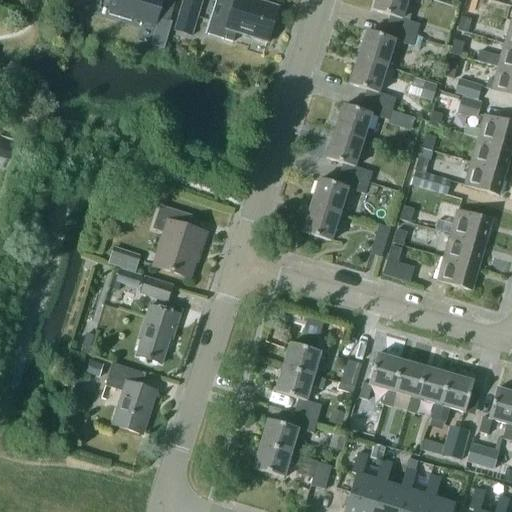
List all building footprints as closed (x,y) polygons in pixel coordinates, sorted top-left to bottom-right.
[(161,46),(174,0),(106,0),(110,1),(106,15),(131,22),(131,19),(154,26),(150,42),(161,46)] [(182,0),(178,14),(197,19),(202,0),(182,0)] [(214,0),(214,3),(204,35),(205,35),(208,36),(232,43),(235,32),(267,42),(278,7),(256,0),(235,0),(235,1),(232,0),(214,0)] [(389,16),(386,26),(415,36),(419,25),(401,19),(407,0),(375,0),(373,10),(389,16)] [(455,31),(465,34),(469,20),(459,17),(455,31)] [(366,31),(357,58),(386,67),(394,41),(412,46),(415,36),(386,26),(383,37),(366,31)] [(448,54),(458,57),(463,43),(453,40),(448,54)] [(511,45),(504,44),(497,67),(511,71),(511,45)] [(366,90),(362,100),(392,110),(395,99),(377,93),(386,67),(357,58),(349,84),(366,90)] [(442,77),(452,80),(456,66),(446,63),(442,77)] [(511,71),(497,67),(491,91),(511,96),(511,71)] [(422,82),(417,98),(431,102),(436,86),(422,82)] [(462,95),(481,101),(484,91),(464,85),(462,95)] [(458,108),(478,113),(481,103),(461,98),(458,108)] [(342,105),(334,132),(362,141),(370,115),(388,121),(392,110),(362,100),(359,111),(342,105)] [(394,121),(414,129),(418,118),(398,110),(394,121)] [(427,125),(437,128),(441,115),(431,112),(427,125)] [(462,135),(477,140),(477,138),(511,147),(511,123),(483,116),(479,130),(465,126),(462,135)] [(342,164),(339,174),(368,184),(371,173),(354,167),(362,141),(334,132),(325,158),(342,164)] [(420,148),(430,151),(434,138),(424,135),(420,148)] [(511,147),(477,138),(477,140),(470,162),(505,172),(511,147)] [(0,158),(12,162),(16,147),(0,142),(0,158)] [(413,171),(423,174),(427,161),(417,158),(413,171)] [(505,172),(470,162),(463,186),(498,196),(505,172)] [(409,185),(446,196),(450,183),(413,172),(409,185)] [(319,179),(310,206),(338,215),(347,189),(364,195),(368,184),(339,174),(335,185),(319,179)] [(338,215),(310,206),(301,233),(330,242),(338,215)] [(402,206),(398,220),(408,223),(412,210),(402,206)] [(200,250),(206,234),(187,228),(190,216),(159,207),(152,229),(163,233),(153,267),(169,272),(169,273),(172,274),(173,274),(189,279),(189,278),(186,277),(195,249),(200,250)] [(456,211),(449,235),(484,245),(491,221),(456,211)] [(371,253),(381,256),(390,228),(380,225),(371,253)] [(395,229),(391,243),(401,246),(405,232),(395,229)] [(449,235),(443,258),(477,269),(484,245),(449,235)] [(400,249),(390,245),(381,275),(409,284),(414,268),(396,262),(400,249)] [(108,264),(135,273),(140,256),(113,248),(108,264)] [(477,269),(443,258),(436,281),(471,291),(477,269)] [(115,282),(137,289),(141,276),(119,269),(115,282)] [(140,294),(166,303),(172,287),(145,278),(140,294)] [(171,340),(179,315),(149,306),(138,340),(141,341),(136,357),(161,365),(169,339),(171,340)] [(289,344),(282,369),(313,377),(320,353),(289,344)] [(371,387),(386,391),(391,393),(400,361),(376,355),(367,385),(362,383),(358,399),(367,401),(371,387)] [(341,383),(355,386),(361,363),(347,359),(341,383)] [(87,372),(101,377),(105,365),(92,360),(87,372)] [(424,368),(400,361),(391,393),(386,391),(382,405),(390,408),(395,394),(410,398),(415,399),(424,368)] [(112,426),(141,435),(155,392),(141,387),(145,374),(112,364),(105,386),(123,392),(112,426)] [(448,375),(424,368),(415,399),(410,398),(405,412),(414,415),(418,400),(433,405),(439,406),(448,375)] [(298,400),(294,413),(317,420),(321,406),(306,402),(310,387),(322,390),(324,381),(313,377),(282,369),(275,393),(298,400)] [(473,382),(448,375),(439,406),(433,405),(429,419),(431,419),(429,427),(441,430),(443,423),(445,424),(449,409),(464,414),(473,382)] [(491,421),(506,425),(511,427),(511,423),(511,393),(496,389),(487,419),(482,418),(478,433),(487,435),(491,421)] [(259,445),(306,459),(310,448),(294,443),(298,430),(313,434),(317,420),(294,413),(290,427),(267,420),(259,445)] [(511,423),(511,427),(506,425),(502,440),(511,442),(511,437),(511,423)] [(453,430),(445,458),(461,462),(468,434),(453,430)] [(328,448),(341,453),(345,439),(332,435),(328,448)] [(306,459),(259,445),(252,469),(284,479),(288,464),(298,467),(296,475),(313,480),(311,485),(326,489),(332,466),(318,462),(306,459)] [(343,511),(369,511),(379,482),(376,481),(361,476),(367,457),(357,454),(351,474),(355,475),(343,511)] [(369,511),(396,511),(403,489),(400,488),(385,484),(391,465),(381,462),(381,464),(376,481),(379,482),(369,511)] [(396,511),(422,511),(428,497),(424,496),(409,491),(415,472),(406,469),(400,488),(403,489),(396,511)] [(430,477),(424,496),(428,497),(422,511),(451,511),(454,505),(434,499),(440,480),(430,477)] [(472,511),(478,511),(484,493),(474,490),(468,510),(472,511)] [(499,498),(494,511),(504,511),(508,501),(499,498)]
